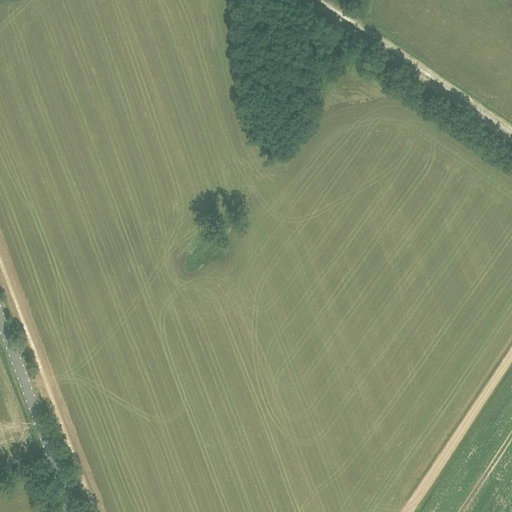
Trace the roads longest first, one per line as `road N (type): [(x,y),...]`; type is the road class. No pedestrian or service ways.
road 1 (track): [(305,0),(511,142)]
road 2 (tertiary): [(71,511),(0,322)]
road 3 (track): [(408,511),(511,355)]
